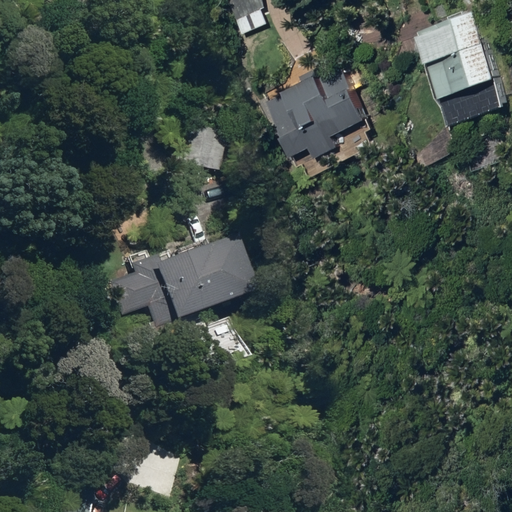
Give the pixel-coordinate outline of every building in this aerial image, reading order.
[(426,26),(461,121),(511,101),(511,77),(485,4),(426,26)] [(326,140),(331,150),(354,139),(348,128),(381,111),(353,57),(275,97),(285,116),(288,115),(307,150),(326,140)] [(175,163),(220,169),(225,134),(179,129),(175,163)] [(470,142),(479,169),(511,156),(511,150),(505,130),(470,142)] [(119,314),(145,305),(154,329),(202,312),(201,309),(252,290),(232,234),(159,260),(157,252),(130,262),(133,271),(107,281),(119,314)] [(246,356),(229,313),(187,330),(203,371),(225,362),(222,355),(234,350),(237,359),(246,356)]
